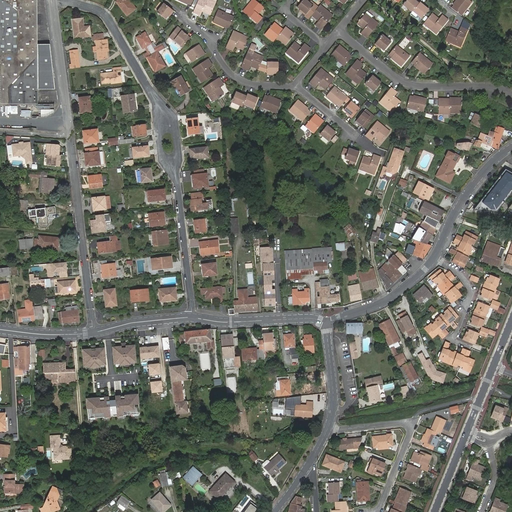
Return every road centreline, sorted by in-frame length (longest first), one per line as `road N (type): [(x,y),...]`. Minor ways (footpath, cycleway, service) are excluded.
road 1 (residential): [(511,96),(490,86),(412,84),(340,30)]
road 2 (residential): [(71,143),(93,332)]
road 3 (residential): [(328,426),(409,425),(376,511)]
road 4 (residential): [(58,0),(103,13),(163,116)]
road 5 (residential): [(173,165),(191,317)]
road 6 (residential): [(182,18),(209,37),(226,69),(244,82),(294,84)]
road 7 (residential): [(435,259),(466,193),(511,147)]
road 8 (residential): [(191,317),(326,324)]
road 9 (unclassified): [(52,0),(68,134)]
road 10 (residential): [(326,324),(380,305),(435,259)]
road 11 (residential): [(435,259),(472,292),(451,341),(468,347)]
